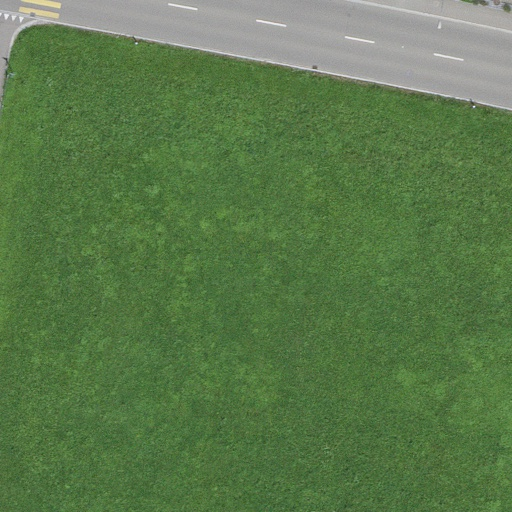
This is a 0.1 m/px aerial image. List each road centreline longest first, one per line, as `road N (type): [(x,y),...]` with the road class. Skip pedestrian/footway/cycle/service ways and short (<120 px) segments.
road 1 (secondary): [(344,35),(141,0)]
road 2 (secondary): [(511,72),(344,35)]
